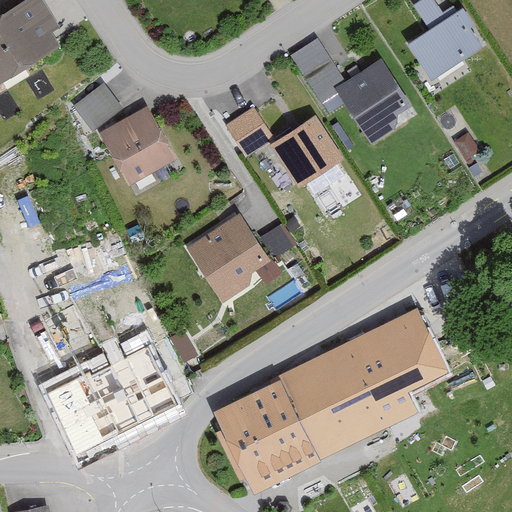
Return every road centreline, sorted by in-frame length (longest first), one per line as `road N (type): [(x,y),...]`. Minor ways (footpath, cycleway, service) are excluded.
road 1 (residential): [(511,192),(287,341),(131,486)]
road 2 (residential): [(103,0),(149,70),(181,82),(221,78),(338,0)]
road 3 (residential): [(131,486),(61,466),(0,469)]
